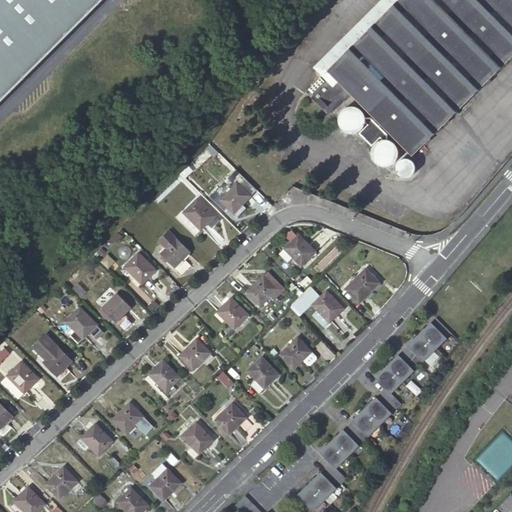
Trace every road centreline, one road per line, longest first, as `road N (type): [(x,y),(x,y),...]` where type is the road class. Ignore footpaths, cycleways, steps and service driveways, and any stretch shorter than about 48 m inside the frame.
road 1 (residential): [(0,473),(289,213),(316,212),(440,267)]
road 2 (tertiary): [(203,511),(440,267)]
